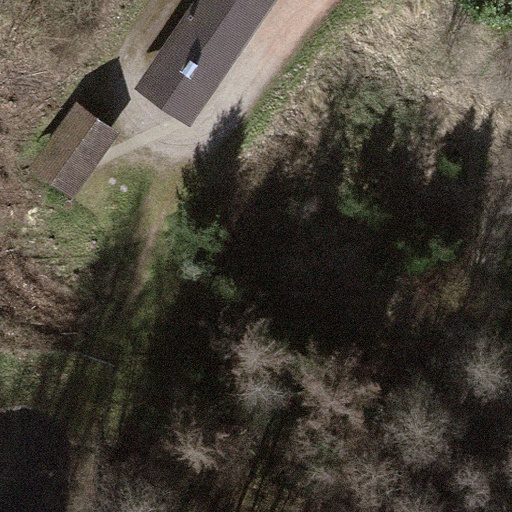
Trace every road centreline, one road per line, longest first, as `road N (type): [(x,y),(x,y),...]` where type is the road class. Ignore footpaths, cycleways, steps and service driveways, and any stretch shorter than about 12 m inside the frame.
road 1 (track): [(169,0),(133,54),(121,101),(192,141),(215,133),(227,114)]
road 2 (track): [(227,114),(309,0)]
